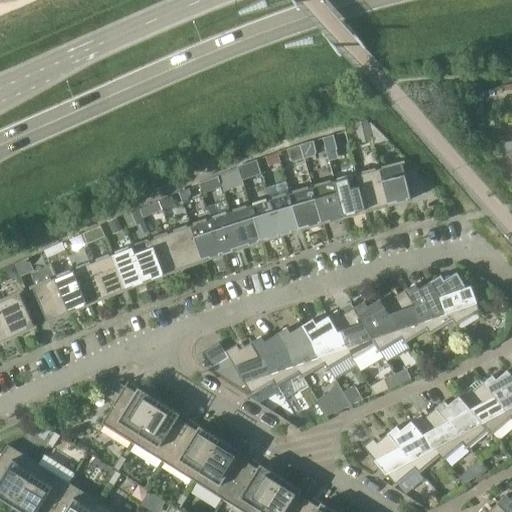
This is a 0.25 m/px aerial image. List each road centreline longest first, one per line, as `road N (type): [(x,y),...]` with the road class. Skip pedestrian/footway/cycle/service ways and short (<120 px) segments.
road 1 (residential): [(133,350),(249,305),(477,247),(511,283)]
road 2 (primary): [(0,144),(240,40),(362,0)]
road 3 (residential): [(288,448),(511,342)]
road 4 (primary): [(202,0),(0,93)]
road 5 (residential): [(133,350),(288,448)]
road 6 (residential): [(0,408),(133,350)]
road 7 (residential): [(288,448),(392,511)]
